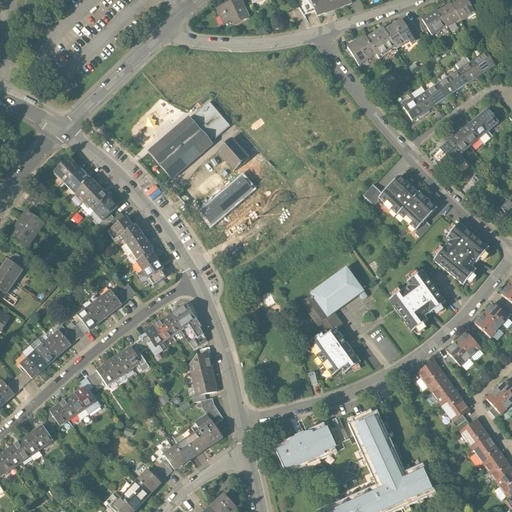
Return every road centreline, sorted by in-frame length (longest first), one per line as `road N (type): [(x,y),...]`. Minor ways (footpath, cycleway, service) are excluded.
road 1 (residential): [(511,264),(471,313),(400,368),(312,406),(243,421)]
road 2 (residential): [(511,248),(392,133),(321,33)]
road 3 (residential): [(195,280),(111,338),(0,434)]
road 4 (residential): [(63,129),(151,210),(195,280)]
road 5 (residential): [(165,30),(236,44),(321,33)]
road 6 (residential): [(195,280),(221,336),(243,421)]
road 7 (residential): [(165,30),(63,129)]
